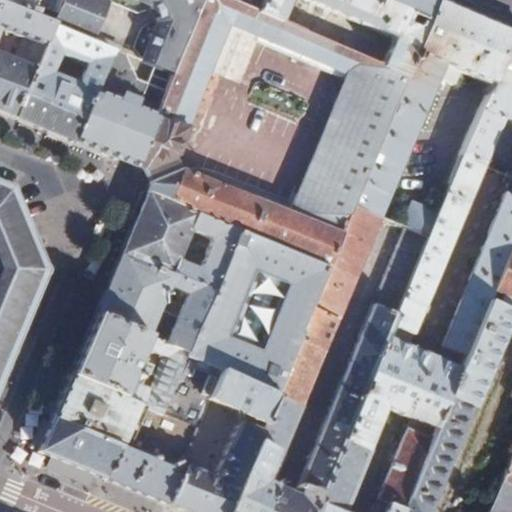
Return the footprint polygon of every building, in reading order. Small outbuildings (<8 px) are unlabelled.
[(32,0),(0,0),(0,6),(25,17),(26,15),(32,0)] [(102,0),(32,0),(26,15),(90,42),(107,2),(102,0)] [(351,208),(405,78),(381,67),(278,23),(257,14),(228,2),(224,0),(202,0),(172,74),(132,169),(138,172),(140,172),(172,158),(185,125),(193,129),(216,73),(207,70),(224,30),(252,42),(343,81),(295,196),(291,195),(282,215),(222,193),(225,184),(191,171),(188,178),(181,175),(148,188),(145,197),(234,233),(325,271),(351,208)] [(172,74),(202,0),(140,0),(154,5),(154,8),(161,5),(164,15),(158,18),(159,20),(158,20),(158,22),(160,23),(143,62),(172,74)] [(257,14),(262,0),(228,0),(228,2),(257,14)] [(262,0),(257,14),(278,23),(288,0),(296,0),(391,41),(381,67),(405,78),(435,4),(427,0),(262,0)] [(511,36),(498,30),(474,20),(435,4),(405,78),(351,208),(379,220),(437,80),(454,88),(460,75),(476,82),(490,88),(462,155),(485,165),(503,120),(511,122),(511,36)] [(0,114),(13,120),(51,28),(25,17),(0,6),(0,114)] [(13,120),(47,134),(72,144),(110,53),(51,28),(13,120)] [(207,70),(216,73),(236,81),(252,42),(224,30),(207,70)] [(103,157),(115,163),(147,87),(135,82),(123,57),(111,51),(110,53),(72,144),(103,157)] [(485,165),(462,155),(437,215),(427,240),(319,497),(312,511),(339,511),(382,408),(391,412),(415,352),(407,349),(485,165)] [(24,216),(12,188),(0,183),(0,383),(47,271),(36,244),(30,230),(24,216)] [(511,242),(511,194),(506,192),(435,360),(428,357),(404,416),(411,419),(372,511),(400,511),(507,253),(511,242)] [(145,197),(134,223),(119,259),(208,295),(234,233),(145,197)] [(404,231),(427,240),(437,215),(412,205),(402,230),(404,231)] [(379,220),(351,208),(325,271),(273,397),(262,425),(258,434),(253,447),(280,457),(379,220)] [(319,497),(427,240),(404,231),(297,488),(319,497)] [(325,271),(234,233),(208,295),(183,355),(158,416),(68,380),(61,398),(50,423),(116,450),(163,469),(183,460),(206,403),(218,375),(273,397),(325,271)] [(511,254),(507,253),(400,511),(430,511),(511,315),(511,254)] [(119,259),(109,282),(94,319),(183,355),(208,295),(119,259)] [(94,319),(81,350),(68,380),(158,416),(183,355),(94,319)] [(428,357),(415,352),(391,412),(404,416),(428,357)] [(262,425),(273,397),(218,375),(206,403),(262,425)] [(116,450),(50,423),(37,455),(76,471),(103,482),(116,450)] [(174,511),(226,511),(253,447),(258,434),(233,423),(210,479),(180,468),(164,507),(174,511)] [(253,447),(226,511),(261,511),(271,488),(283,458),(280,457),(253,447)] [(125,491),(164,507),(180,468),(183,460),(163,469),(116,450),(103,482),(125,491)] [(511,511),(511,456),(488,511),(511,511)] [(271,488),(261,511),(278,511),(286,494),(271,488)] [(286,494),(278,511),(312,511),(319,497),(297,488),(294,497),(286,494)]
